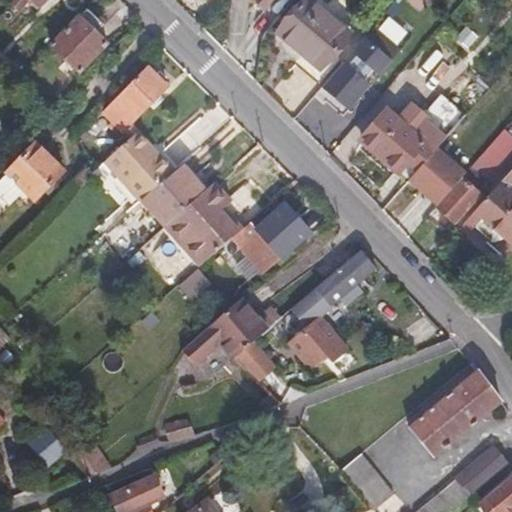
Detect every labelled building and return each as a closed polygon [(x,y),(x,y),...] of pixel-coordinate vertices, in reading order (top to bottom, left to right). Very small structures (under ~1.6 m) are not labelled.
[(18,11),(29,0),(14,0),(11,4),(18,11)] [(31,0),(40,8),(48,0),(31,0)] [(249,0),(260,10),(268,0),(249,0)] [(347,35),(306,0),(303,0),(276,32),(317,68),(347,35)] [(84,7),(47,46),(75,73),(104,44),(93,33),(101,24),(84,7)] [(396,49),(370,27),(319,86),(345,108),(366,84),(360,80),(370,68),(375,73),(396,49)] [(146,68),(101,114),(121,132),(127,127),(165,87),(146,68)] [(72,140),(111,178),(113,177),(137,201),(140,200),(174,168),(159,153),(156,156),(149,149),(145,152),(138,145),(142,142),(127,127),(121,132),(101,114),(100,112),(72,140)] [(421,144),(384,113),(361,140),(398,171),(421,144)] [(0,172),(3,175),(32,145),(23,136),(0,159),(0,172)] [(493,139),(479,155),(495,168),(508,154),(493,139)] [(32,145),(3,175),(10,182),(32,203),(61,171),(32,145)] [(434,207),(463,173),(435,148),(404,180),(434,207)] [(511,148),(508,154),(495,168),(501,179),(511,184),(511,148)] [(140,200),(164,225),(202,190),(179,164),(174,168),(140,200)] [(463,173),(434,207),(450,222),(485,180),(469,166),(463,173)] [(0,193),(10,182),(3,175),(0,172),(0,193)] [(511,188),(501,179),(463,221),(468,227),(482,238),(490,232),(505,244),(511,238),(511,188)] [(162,226),(197,266),(238,230),(220,210),(228,201),(211,183),(202,190),(164,225),(162,226)] [(256,232),(281,259),(309,234),(284,207),(256,232)] [(457,228),(463,232),(468,227),(463,221),(457,228)] [(371,269),(356,252),(320,282),(299,300),(289,309),(305,325),(285,342),(308,369),(324,356),(329,362),(345,349),(316,315),(337,298),(344,305),(360,291),(354,284),(371,269)] [(310,272),(260,313),(270,325),(289,309),(299,300),(320,282),(310,272)] [(243,294),(185,343),(192,351),(249,301),(243,294)] [(249,301),(192,351),(200,359),(222,340),(236,355),(246,346),(270,325),(260,313),(249,301)] [(236,355),(230,361),(251,379),(268,364),(246,346),(236,355)] [(478,371),(417,424),(441,453),(502,402),(478,371)] [(191,436),(185,421),(181,419),(161,426),(167,442),(191,436)] [(55,453),(41,440),(29,454),(42,466),(55,453)] [(84,444),(64,452),(67,456),(85,478),(105,470),(84,444)] [(456,480),(416,511),(457,511),(473,499),(471,496),(509,464),(497,449),(458,482),(456,480)] [(344,471),(362,495),(375,511),(395,511),(400,508),(360,457),(344,471)] [(117,494),(123,511),(142,511),(141,509),(168,498),(159,476),(117,494)] [(511,511),(511,482),(481,507),(484,511),(511,511)] [(350,505),(355,511),(375,511),(362,495),(350,505)]
